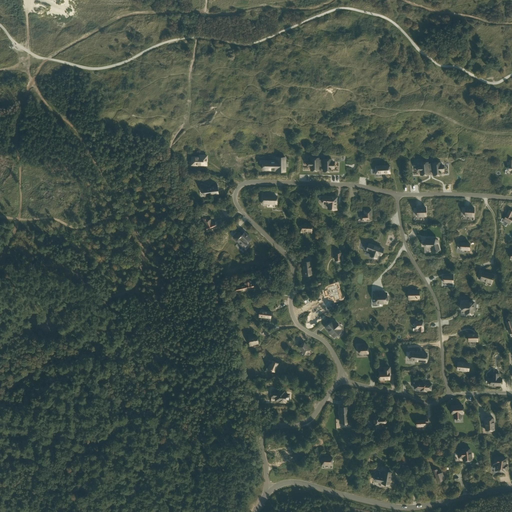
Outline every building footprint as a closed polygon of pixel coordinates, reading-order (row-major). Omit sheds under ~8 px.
[(192,157),(192,164),(206,165),(207,156),(200,156),(200,158),(192,157)] [(276,170),(276,171),(283,171),(285,171),(285,168),(285,157),(276,157),(276,161),(276,170)] [(321,166),(321,160),(318,160),(318,158),(311,158),(311,161),(308,161),(308,167),(311,167),(311,170),(318,170),(318,166),(321,166)] [(324,160),(321,160),(321,166),(323,166),(323,171),(331,171),(331,168),(334,168),(334,162),(331,162),(331,159),(324,159),(324,160)] [(263,165),(263,170),(271,170),(271,169),(274,169),(274,170),(276,170),(276,161),(266,161),(263,161),(263,165)] [(430,170),(430,164),(427,165),(427,162),(420,163),(420,166),(417,166),(417,172),(420,171),(421,175),(428,175),(428,170),(430,170)] [(433,164),(430,164),(430,170),(433,170),(433,175),(441,175),(440,171),(444,171),(443,165),(440,166),(440,163),(433,163),(433,164)] [(201,185),(200,189),(203,190),(204,193),(204,196),(211,196),(210,193),(215,193),(215,195),(219,195),(218,191),(217,185),(211,187),(208,189),(205,188),(206,186),(201,185)] [(277,196),(270,196),(270,194),(263,194),(263,196),(262,203),(263,203),(263,205),(267,205),(267,203),(277,204),(277,196)] [(323,197),(322,203),(329,204),(328,209),(337,210),(337,204),(337,197),(323,196),(323,197)] [(426,216),(426,207),(417,208),(417,217),(426,216)] [(473,217),(474,208),(465,207),(465,216),(473,217)] [(364,215),(361,215),(361,221),(369,220),(371,220),(371,217),(371,210),(364,210),(364,215)] [(206,217),(203,218),(206,225),(204,226),(207,232),(214,229),(217,227),(215,221),(212,223),(210,220),(207,221),(206,217)] [(239,233),(234,238),(238,242),(243,247),(247,243),(248,244),(248,243),(247,242),(251,238),(245,232),(242,235),(239,233)] [(432,252),(439,250),(437,244),(438,240),(436,240),(437,238),(433,238),(433,239),(431,238),(431,240),(424,240),(424,247),(431,247),(432,252)] [(460,243),(460,249),(469,250),(469,247),(475,247),(476,242),(469,242),(469,243),(460,243)] [(383,249),(371,245),(369,251),(372,252),(370,256),(376,258),(378,254),(381,255),(383,249)] [(340,252),(340,250),(333,250),(333,256),(334,256),(334,261),(336,261),(336,262),(339,262),(340,262),(340,261),(341,261),(342,252),(340,252)] [(310,261),(303,262),(304,273),(311,272),(310,261)] [(493,275),(482,272),(481,272),(479,279),(480,279),(480,280),(491,283),(493,275)] [(453,283),(453,274),(450,274),(450,276),(443,276),(443,282),(453,283)] [(244,281),(240,282),(242,290),(246,290),(246,288),(251,288),(251,289),(255,288),(254,279),(251,280),(250,279),(243,280),(244,281)] [(328,290),(326,291),(327,294),(329,294),(330,297),(334,296),(335,300),(340,298),(339,295),(339,294),(338,291),(337,291),(337,288),(338,288),(337,284),(327,287),(328,290)] [(414,298),(419,297),(419,291),(411,291),(411,289),(408,289),(408,298),(410,298),(414,298)] [(382,291),(375,291),(376,301),(376,303),(381,303),(387,303),(387,294),(384,294),(384,293),(382,293),(382,291)] [(465,302),(465,304),(462,304),(462,311),(466,311),(466,314),(472,314),(473,311),(474,302),(465,302)] [(332,321),(325,327),(334,337),(341,331),(339,329),(340,328),(336,322),(334,324),(332,321)] [(419,331),(423,331),(423,328),(423,322),(414,322),(415,329),(419,328),(419,331)] [(252,334),(248,335),(250,346),(253,346),(252,344),(258,343),(257,336),(253,337),(253,336),(252,334)] [(304,355),(310,350),(309,348),(308,348),(306,345),(304,342),(298,347),(304,355)] [(359,354),(368,353),(367,345),(364,345),(364,346),(359,347),(359,354)] [(426,362),(427,354),(410,352),(409,360),(426,362)] [(278,363),(273,361),(271,364),(270,364),(268,369),(274,372),(278,363)] [(456,371),(468,372),(469,363),(457,362),(456,371)] [(390,374),(389,367),(384,368),(384,372),(379,372),(379,376),(378,376),(378,378),(379,378),(379,379),(389,379),(389,374),(390,374)] [(489,384),(501,385),(501,379),(499,379),(499,373),(493,373),(492,378),(489,378),(489,384)] [(419,383),(415,382),(415,389),(421,389),(421,391),(426,391),(426,390),(429,390),(429,387),(431,387),(431,384),(423,383),(423,384),(419,384),(419,383)] [(272,393),(271,396),(276,397),(275,400),(279,401),(279,402),(285,402),(285,401),(288,402),(289,397),(289,394),(288,394),(284,394),(284,392),(278,391),(278,393),(272,393)] [(463,413),(462,405),(451,405),(452,414),(454,414),(454,418),(461,418),(461,413),(463,413)] [(340,423),(348,423),(348,407),(339,407),(340,423)] [(380,415),(373,416),(373,423),(373,426),(382,426),(382,425),(388,424),(387,417),(380,417),(380,415)] [(425,417),(425,420),(416,421),(416,427),(425,426),(425,423),(428,423),(427,417),(425,417)] [(494,430),(493,418),(484,419),(485,422),(485,430),(494,430)] [(281,449),(279,449),(279,458),(283,458),(283,459),(289,459),(289,458),(292,458),(293,449),(287,449),(287,448),(281,448),(281,449)] [(463,457),(463,460),(471,459),(470,449),(462,450),(462,451),(458,451),(459,458),(463,457)] [(495,458),(494,463),(497,463),(497,466),(496,470),(497,470),(504,471),(504,470),(506,471),(507,465),(505,465),(506,458),(498,457),(498,458),(495,458)] [(442,477),(443,476),(442,473),(438,474),(436,469),(433,470),(435,475),(437,482),(443,480),(442,477)] [(376,476),(375,481),(382,482),(382,483),(389,485),(390,478),(390,477),(390,475),(391,475),(391,473),(388,472),(384,471),(383,474),(383,477),(376,476)]
